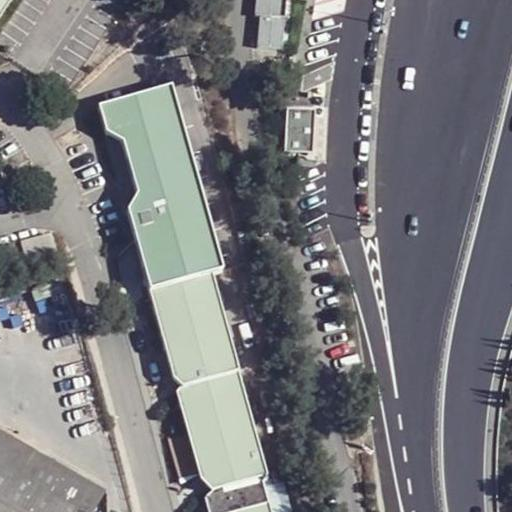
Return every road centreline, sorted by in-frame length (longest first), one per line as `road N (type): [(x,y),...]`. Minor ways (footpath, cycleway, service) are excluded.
road 1 (unclassified): [(238,0),(244,100),(351,511)]
road 2 (motorway): [(424,0),(411,344),(426,511)]
road 3 (unclassified): [(0,94),(44,145),(64,189),(157,511)]
road 4 (motorway): [(466,511),(465,382),(511,237)]
